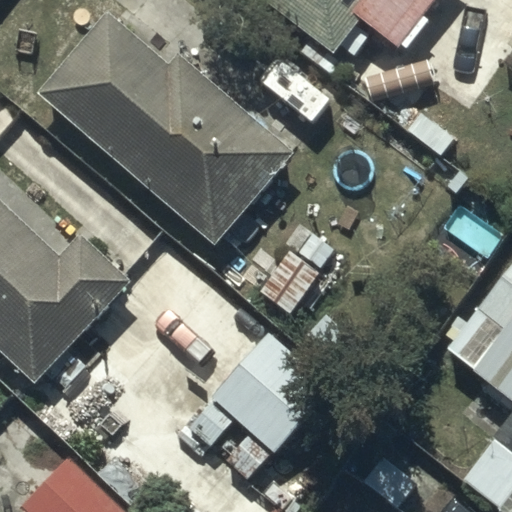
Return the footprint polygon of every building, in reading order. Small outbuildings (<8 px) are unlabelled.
[(250,0),(336,68),(363,34),(400,63),(450,0),(250,0)] [(109,28),(41,108),(221,262),(301,168),(185,68),(172,83),(109,28)] [(0,209),(0,360),(39,397),(135,293),(86,248),(65,271),(0,209)] [(511,284),(450,366),(511,414),(511,284)] [(339,402),(271,347),(192,435),(252,489),(274,465),(279,469),(339,402)] [(509,511),(511,509),(511,457),(500,448),(469,485),(501,511),(509,511)] [(115,511),(72,470),(30,511),(115,511)]
